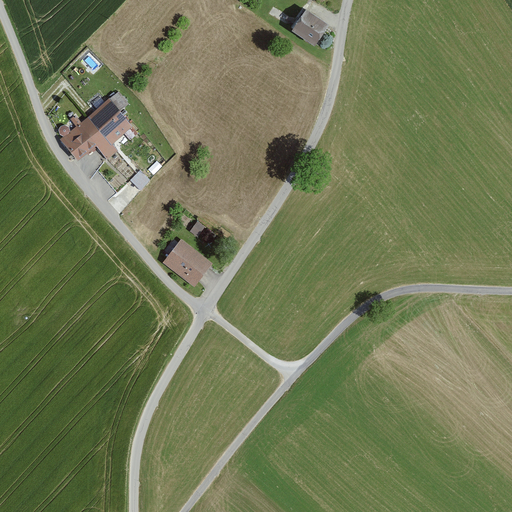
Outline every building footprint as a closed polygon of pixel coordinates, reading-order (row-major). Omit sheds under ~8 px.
[(274,3),(268,11),(281,20),(287,12),(274,3)] [(326,25),(303,8),(288,30),(311,47),(326,25)] [(110,98),(60,139),(79,162),(97,147),(107,159),(117,151),(112,145),(134,127),(110,98)] [(131,177),(141,188),(150,179),(140,168),(131,177)] [(199,234),(205,224),(197,219),(191,230),(199,234)] [(210,262),(178,238),(160,261),(193,285),(210,262)]
